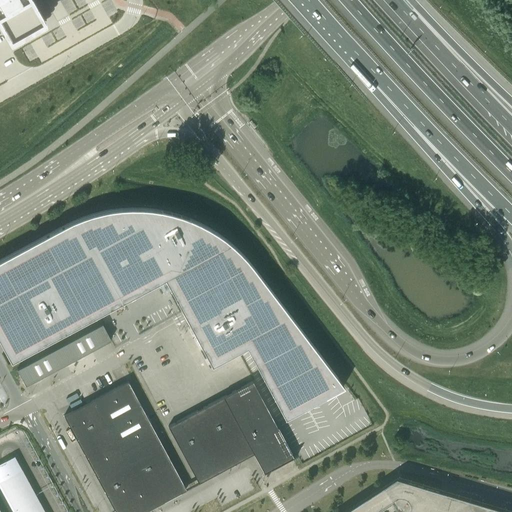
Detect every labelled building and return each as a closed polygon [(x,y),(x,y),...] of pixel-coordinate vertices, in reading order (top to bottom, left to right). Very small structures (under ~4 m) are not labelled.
[(0,0),(0,19),(12,41),(44,23),(31,0),(0,0)] [(0,340),(11,361),(165,278),(189,324),(192,329),(211,365),(238,351),(246,346),(265,381),(285,417),(319,399),(332,391),(343,386),(337,377),(253,266),(252,266),(239,251),(225,238),(209,228),(191,219),(173,213),(166,211),(153,209),(134,208),(115,209),(95,213),(77,219),(63,225),(0,259),(0,340)] [(111,340),(102,323),(15,373),(25,385),(111,340)] [(155,432),(128,381),(91,400),(120,452),(155,432)] [(252,381),(168,426),(198,482),(252,454),(263,473),(291,458),(293,457),(275,423),(252,381)] [(115,511),(143,511),(186,489),(155,432),(119,452),(91,400),(64,415),(115,511)] [(20,511),(32,511),(11,473),(5,461),(5,462),(1,464),(0,464),(0,495),(9,511),(18,507),(20,511)] [(508,511),(448,493),(400,477),(344,511),(508,511)]
